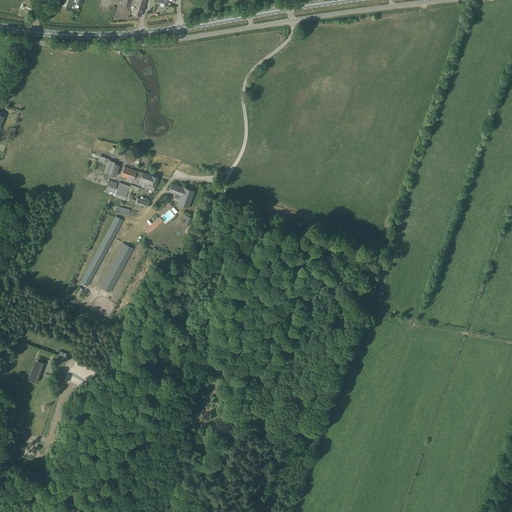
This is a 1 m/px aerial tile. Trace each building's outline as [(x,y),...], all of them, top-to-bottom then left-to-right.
[(65,7),(64,8),(65,8),(66,9),(67,9),(67,8),(68,9),(69,5),(74,7),(76,2),(80,4),(81,0),(63,0),(62,1),(63,2),(62,6),(65,7)] [(134,0),(133,6),(134,6),(132,12),(141,15),(146,0),(134,0)] [(140,157),(137,156),(132,154),(131,156),(124,154),(123,158),(129,161),(138,164),(140,157)] [(98,160),(107,163),(104,172),(116,176),(119,165),(115,163),(115,162),(109,160),(109,159),(100,155),(98,160)] [(121,176),(128,179),(128,181),(131,182),(131,180),(133,181),(136,174),(137,175),(136,177),(140,178),(138,183),(139,183),(138,185),(143,187),(143,186),(153,190),(158,177),(151,175),(143,172),(142,172),(139,171),(138,171),(137,171),(124,166),(121,176)] [(125,200),(129,201),(132,202),(135,203),(136,200),(129,197),(132,189),(138,192),(140,188),(131,184),(130,186),(119,182),(117,189),(116,188),(117,182),(109,180),(105,190),(104,192),(115,196),(125,200)] [(173,198),(179,200),(177,203),(188,207),(193,191),(194,190),(184,187),(184,188),(172,183),(169,190),(175,193),(173,198)] [(139,205),(143,207),(147,208),(150,202),(137,197),(136,200),(135,203),(135,204),(139,205)] [(163,215),(173,207),(170,203),(160,211),(163,215)] [(129,215),(130,209),(119,206),(117,212),(129,215)] [(184,219),(186,220),(184,224),(189,226),(192,218),(185,215),(184,219)] [(116,216),(81,280),(80,282),(88,286),(123,220),(116,216)] [(145,230),(149,234),(164,221),(160,217),(145,230)] [(123,243),(103,280),(100,287),(110,292),(134,248),(123,243)] [(76,294),(80,296),(84,289),(80,287),(76,294)] [(31,379),(31,381),(36,383),(37,381),(38,382),(45,362),(37,360),(30,379),(31,379)]
